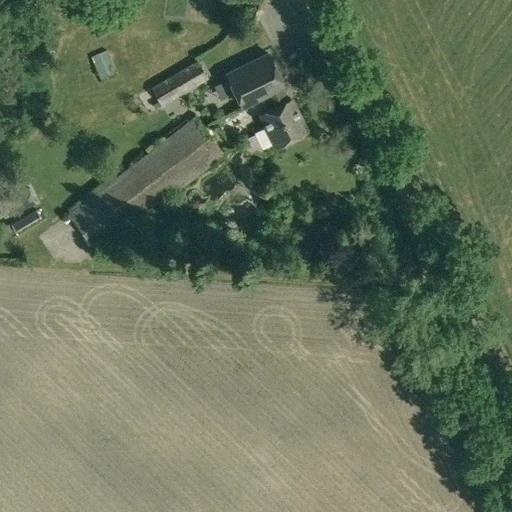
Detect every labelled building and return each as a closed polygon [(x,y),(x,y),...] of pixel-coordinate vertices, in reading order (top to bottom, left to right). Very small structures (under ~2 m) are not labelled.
[(221,24),(222,3),(175,2),(174,22),(221,24)] [(91,56),(100,78),(115,72),(106,50),(91,56)] [(268,94),(281,88),(285,86),(269,54),(228,74),(244,106),(268,94)] [(150,88),(161,106),(206,78),(196,60),(150,88)] [(261,113),(276,145),(306,130),(291,99),(287,101),(281,88),(268,94),(274,107),(261,113)] [(69,213),(98,253),(225,153),(197,113),(69,213)] [(37,203),(31,188),(0,202),(0,205),(6,218),(37,203)] [(14,229),(16,233),(41,218),(36,209),(10,223),(14,229)] [(11,231),(14,229),(10,223),(0,229),(0,237),(2,240),(13,234),(11,231)]
